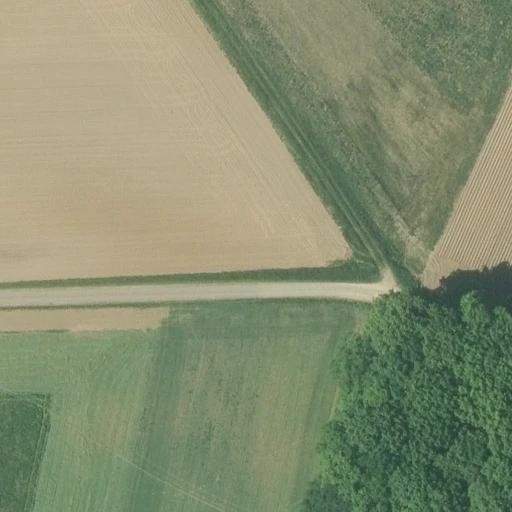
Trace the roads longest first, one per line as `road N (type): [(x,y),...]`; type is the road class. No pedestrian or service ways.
road 1 (track): [(335,511),(358,386),(400,295),(196,0)]
road 2 (unclassified): [(511,334),(393,293),(0,299)]
